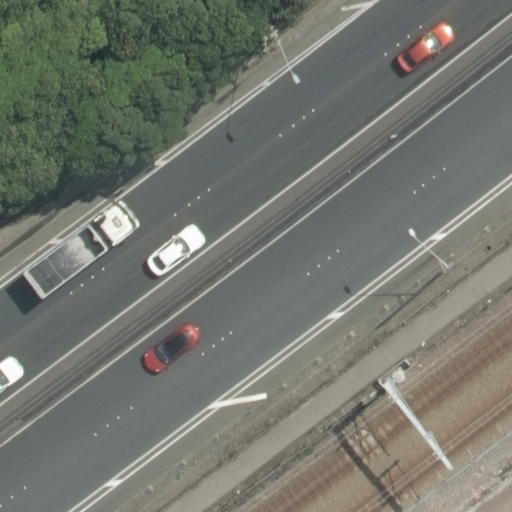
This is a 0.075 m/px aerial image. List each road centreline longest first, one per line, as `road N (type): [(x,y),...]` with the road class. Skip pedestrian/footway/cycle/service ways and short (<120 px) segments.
road 1 (trunk): [(0,365),(495,0)]
road 2 (trunk): [(511,158),(37,511)]
